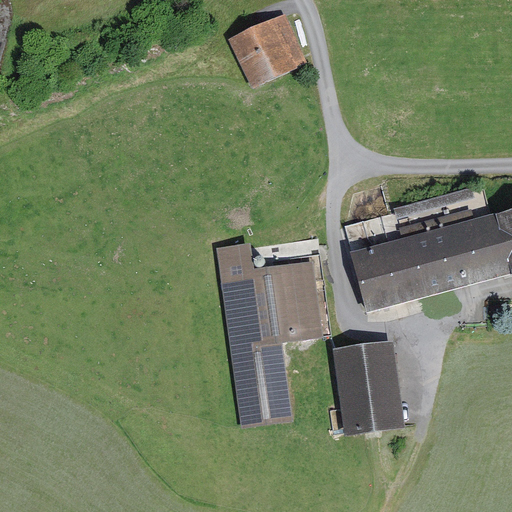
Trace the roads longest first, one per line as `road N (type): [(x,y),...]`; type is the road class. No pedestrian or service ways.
road 1 (track): [(302,0),(345,162),(511,166)]
road 2 (track): [(422,416),(419,443),(387,498),(377,447)]
